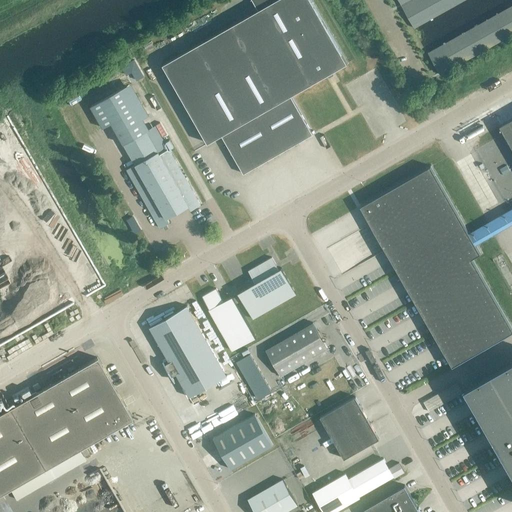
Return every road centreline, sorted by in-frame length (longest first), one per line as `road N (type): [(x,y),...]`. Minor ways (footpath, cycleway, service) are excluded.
road 1 (unclassified): [(285,215),(511,85)]
road 2 (unclassified): [(396,409),(285,215)]
road 3 (unclassified): [(218,511),(107,317)]
road 4 (unclassified): [(107,317),(285,215)]
road 5 (unclassified): [(0,377),(107,317)]
